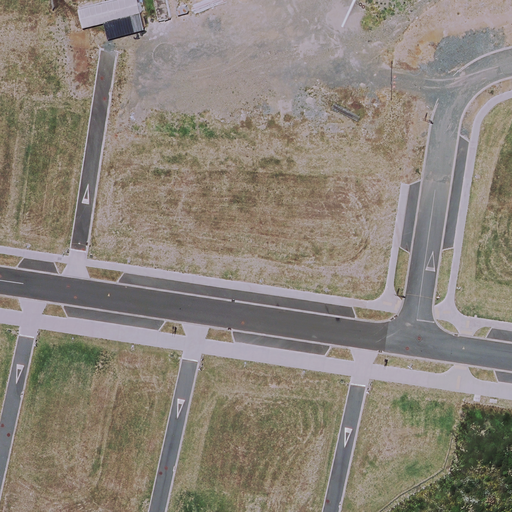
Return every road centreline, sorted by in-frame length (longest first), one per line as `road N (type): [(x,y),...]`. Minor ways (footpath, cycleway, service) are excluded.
road 1 (residential): [(416,339),(0,280)]
road 2 (residential): [(416,339),(444,131),(473,76),(511,60)]
